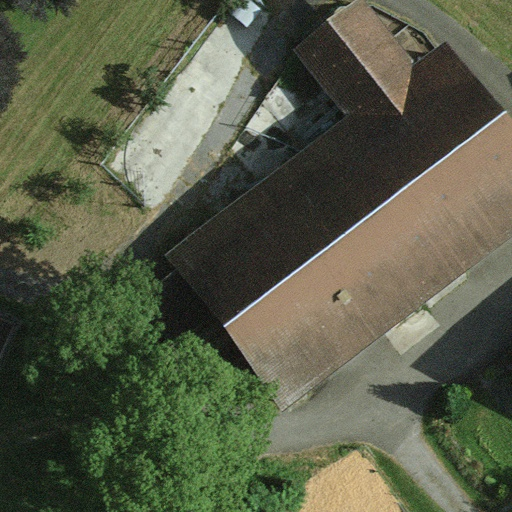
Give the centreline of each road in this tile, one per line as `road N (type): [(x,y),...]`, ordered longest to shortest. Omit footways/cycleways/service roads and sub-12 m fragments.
road 1 (track): [(0,297),(82,333),(240,436),(290,445),(330,436),(511,301)]
road 2 (track): [(511,88),(387,0)]
